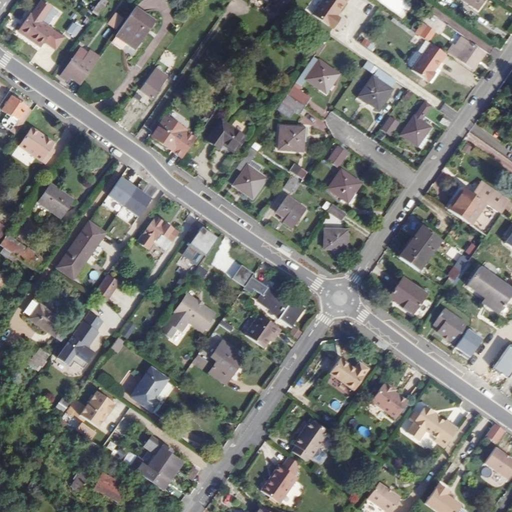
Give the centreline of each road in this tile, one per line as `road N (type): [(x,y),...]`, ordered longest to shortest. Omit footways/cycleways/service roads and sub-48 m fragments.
road 1 (residential): [(0,58),(340,298)]
road 2 (residential): [(511,52),(340,298)]
road 3 (residential): [(191,511),(340,298)]
road 4 (residential): [(340,298),(511,421)]
